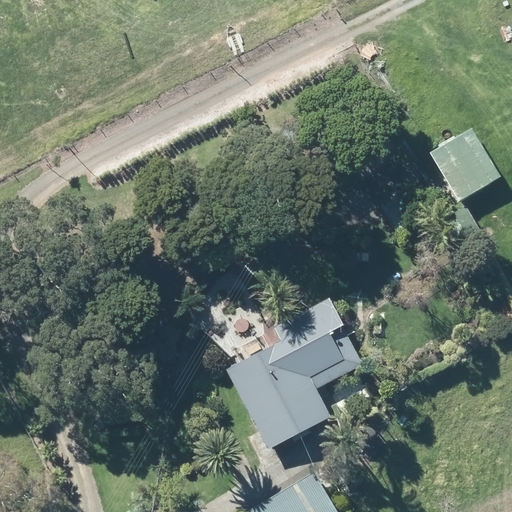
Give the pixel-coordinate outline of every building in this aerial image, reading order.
[(465,131),(425,155),(455,204),(461,200),(494,180),(465,131)] [(409,222),(393,193),(376,203),(392,231),(409,222)] [(461,200),(455,204),(444,210),(460,237),(477,226),(461,200)] [(268,449),(330,416),(316,389),(362,364),(342,326),(343,325),(330,299),(274,328),(281,340),(226,369),(268,449)] [(337,511),(313,472),(246,511),(337,511)]
